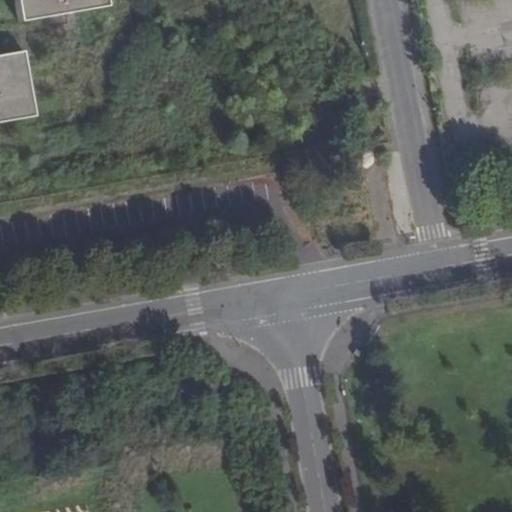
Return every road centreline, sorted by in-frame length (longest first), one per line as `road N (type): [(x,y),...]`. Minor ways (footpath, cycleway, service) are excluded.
road 1 (tertiary): [(283,296),(0,349)]
road 2 (residential): [(383,0),(440,269)]
road 3 (tertiary): [(322,511),(283,296)]
road 4 (unclassified): [(440,269),(283,296)]
